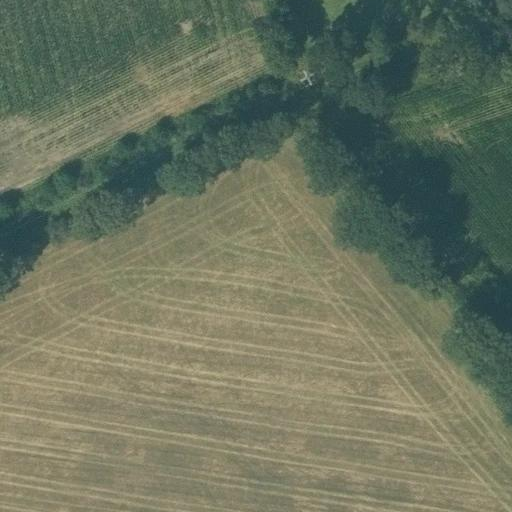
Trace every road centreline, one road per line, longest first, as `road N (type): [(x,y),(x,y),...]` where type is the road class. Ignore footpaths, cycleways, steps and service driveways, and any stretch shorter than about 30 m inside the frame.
road 1 (track): [(0,244),(311,86),(511,18)]
road 2 (track): [(311,86),(511,331)]
